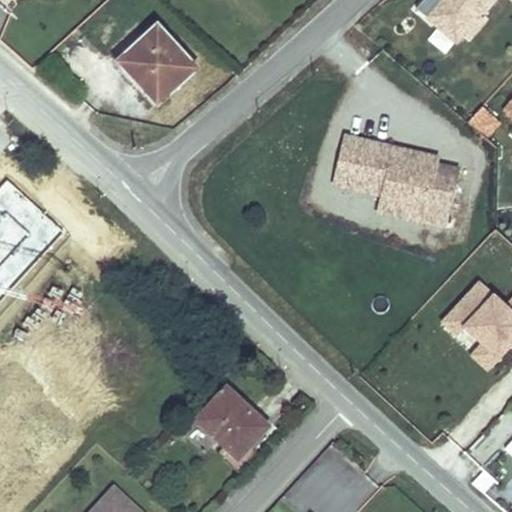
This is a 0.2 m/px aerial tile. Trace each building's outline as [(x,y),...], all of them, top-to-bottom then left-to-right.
[(422,0),(415,9),(434,25),(440,17),(443,15),(465,34),(469,37),(483,20),(479,16),(492,0),(422,0)] [(440,17),(434,25),(457,44),(465,34),(443,15),(440,17)] [(196,74),(152,26),(116,58),(160,106),(196,74)] [(436,158),(345,138),(335,184),(383,195),(425,204),(423,211),(446,216),(456,168),(435,164),(436,158)] [(423,211),(425,204),(383,195),(380,212),(421,221),(423,211)] [(444,226),(446,216),(423,211),(421,221),(444,226)] [(511,299),(504,308),(478,284),(442,322),(457,336),(464,328),(482,345),(498,359),(511,344),(507,340),(511,334),(511,299)] [(482,345),(472,356),(487,370),(498,359),(482,345)] [(225,389),(196,422),(237,460),(265,430),(252,418),(254,416),(225,389)] [(267,427),(255,415),(254,416),(252,418),(265,430),(267,427)] [(140,511),(115,488),(92,511),(140,511)]
